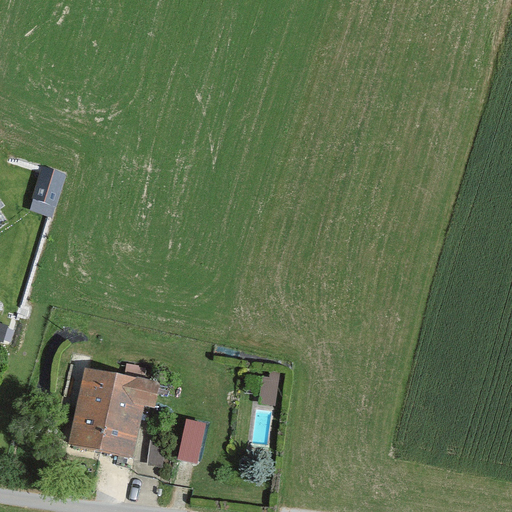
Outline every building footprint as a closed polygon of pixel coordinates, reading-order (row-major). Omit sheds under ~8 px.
[(54,213),(66,168),(41,162),(30,207),(54,213)] [(262,371),(263,401),(280,400),(278,370),(262,371)] [(155,395),(89,381),(74,449),(140,463),(155,395)] [(180,458),(202,461),(208,418),(187,415),(180,458)] [(150,437),(147,459),(179,462),(181,441),(150,437)]
